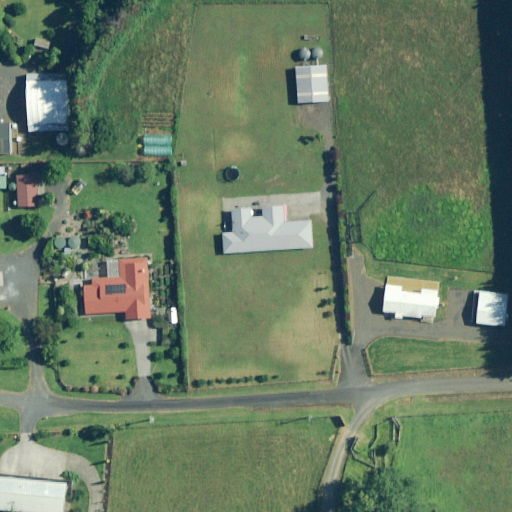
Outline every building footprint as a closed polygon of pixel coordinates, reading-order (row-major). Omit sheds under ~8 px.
[(330,102),(329,65),(298,66),(299,103),(330,102)] [(0,154),(13,154),(13,125),(0,124),(0,154)] [(0,164),(0,176),(8,177),(8,165),(0,164)] [(41,207),(42,175),(20,174),(19,206),(41,207)] [(286,221),(285,206),(265,207),(266,217),(253,217),(252,208),(234,209),(235,232),(224,233),(225,253),(316,247),(314,219),(286,221)] [(154,307),(151,258),(121,260),(122,277),(86,279),(88,314),(127,312),(128,320),(154,318),(154,307)] [(168,306),(154,307),(154,318),(169,317),(168,306)] [(68,511),(71,483),(0,477),(0,509),(31,511),(68,511)]
